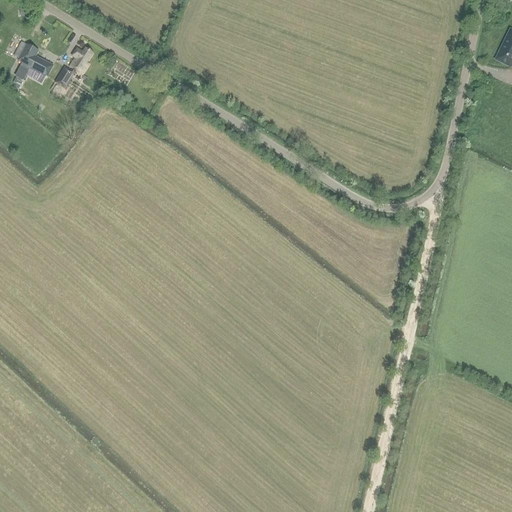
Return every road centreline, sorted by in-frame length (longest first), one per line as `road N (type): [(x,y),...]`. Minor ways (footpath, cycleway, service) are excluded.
road 1 (tertiary): [(35,0),(355,199),(390,208),(422,200),(445,168),(481,0)]
road 2 (track): [(431,191),(432,221),(366,511)]
